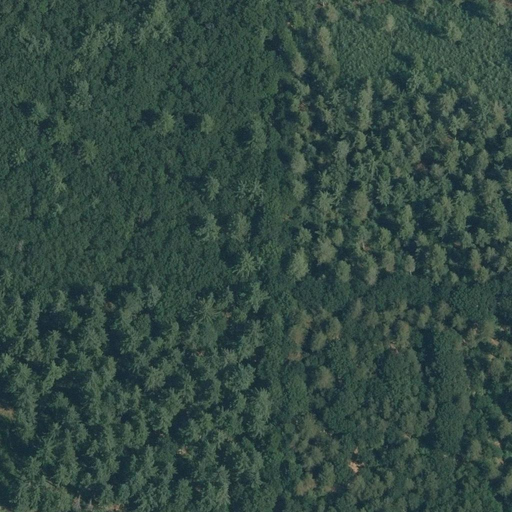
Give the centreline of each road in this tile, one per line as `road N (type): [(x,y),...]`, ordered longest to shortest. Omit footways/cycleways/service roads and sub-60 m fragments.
road 1 (track): [(272,0),(277,511)]
road 2 (track): [(0,305),(272,304)]
road 3 (track): [(511,311),(272,304)]
